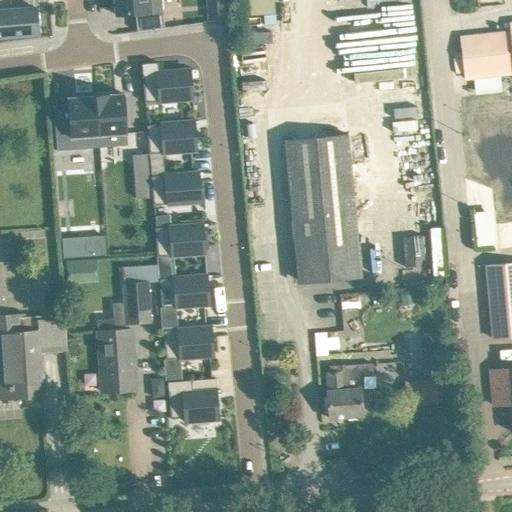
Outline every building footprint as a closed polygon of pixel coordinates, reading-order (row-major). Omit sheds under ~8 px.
[(161,0),(114,0),(116,15),(135,13),(137,31),(164,27),(161,0)] [(37,8),(0,10),(0,36),(39,34),(37,8)] [(511,29),(465,34),(466,51),(459,51),(462,80),(511,74),(511,29)] [(241,89),(270,88),(269,57),(240,58),(241,89)] [(158,62),(142,63),(145,102),(193,98),(191,71),(190,69),(158,72),(158,62)] [(124,93),(96,96),(100,147),(128,145),(124,93)] [(68,104),(53,105),(57,150),(100,147),(96,95),(82,96),(68,97),(68,104)] [(195,121),(147,125),(149,153),(197,150),(195,123),(195,121)] [(353,134),(293,139),(304,283),(370,278),(364,206),(358,207),(353,134)] [(147,154),(134,155),(136,176),(149,175),(147,154)] [(199,172),(151,176),(153,205),(201,201),(199,174),(199,172)] [(203,224),(155,227),(157,256),(205,252),(203,225),(203,224)] [(400,236),(401,259),(429,259),(429,236),(400,236)] [(78,237),(61,239),(63,258),(80,257),(78,237)] [(511,263),(486,266),(492,338),(511,336),(511,263)] [(123,302),(112,303),(113,319),(114,324),(127,323),(132,323),(146,322),(150,322),(148,282),(156,282),(155,278),(154,266),(123,267),(123,282),(122,282),(123,302)] [(207,275),(159,279),(162,308),(176,306),(209,304),(207,276),(207,275)] [(412,295),(401,296),(402,305),(413,304),(412,295)] [(76,312),(67,313),(68,322),(76,322),(76,312)] [(25,313),(0,315),(0,386),(1,398),(43,396),(40,351),(66,350),(63,320),(42,321),(41,316),(25,317),(25,313)] [(113,319),(97,320),(98,332),(100,372),(102,392),(136,389),(135,369),(132,330),(127,330),(127,323),(114,324),(113,319)] [(177,320),(161,322),(162,330),(178,329),(177,320)] [(211,326),(163,330),(166,359),(180,358),(214,355),(211,328),(211,326)] [(445,340),(422,342),(423,361),(446,359),(445,340)] [(331,372),(327,372),(328,391),(327,391),(329,418),(362,415),(359,374),(358,364),(330,366),(331,372)] [(511,368),(491,370),(493,385),(494,405),(510,404),(511,422),(511,368)] [(163,379),(152,379),(153,397),(164,396),(163,380),(163,379)] [(182,380),(167,382),(170,418),(184,417),(185,421),(192,421),(192,425),(208,423),(207,419),(219,418),(216,391),(216,390),(192,392),(191,380),(182,380)] [(415,380),(405,381),(407,405),(417,405),(415,380)]
